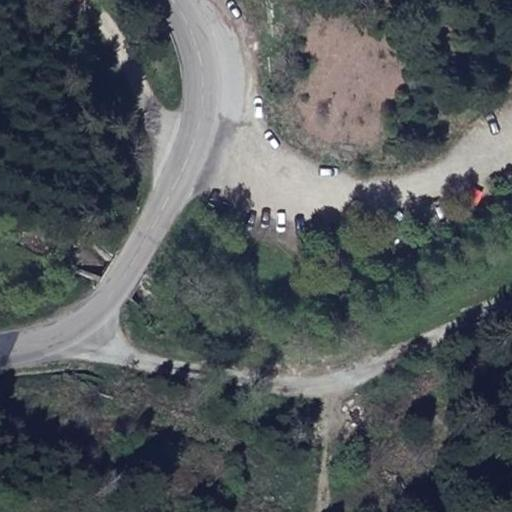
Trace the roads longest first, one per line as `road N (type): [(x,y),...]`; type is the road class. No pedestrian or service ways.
road 1 (track): [(88,319),(130,361),(318,389),(511,304)]
road 2 (secondary): [(173,0),(205,74),(203,118),(183,167),(138,253),(88,319),(51,340),(0,352)]
road 3 (track): [(84,0),(183,167)]
road 4 (track): [(321,511),(341,381)]
